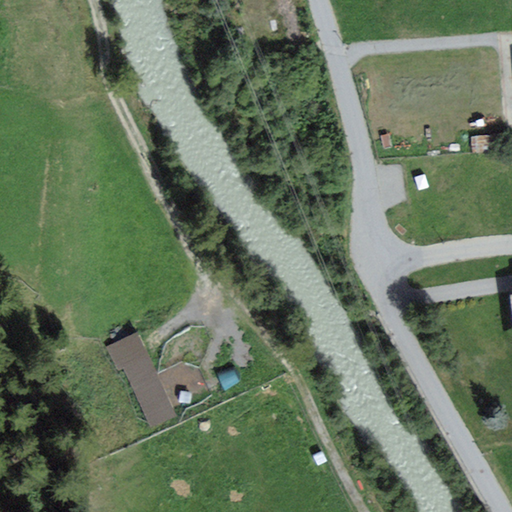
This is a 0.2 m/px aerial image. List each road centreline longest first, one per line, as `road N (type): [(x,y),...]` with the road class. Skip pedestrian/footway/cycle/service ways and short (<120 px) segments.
road 1 (track): [(92,0),(112,95),(169,209),(205,267),(291,370),(364,511)]
road 2 (residential): [(377,267),(384,307),(499,511)]
road 3 (residential): [(316,0),(336,57),(377,267)]
road 4 (residential): [(377,267),(511,248)]
